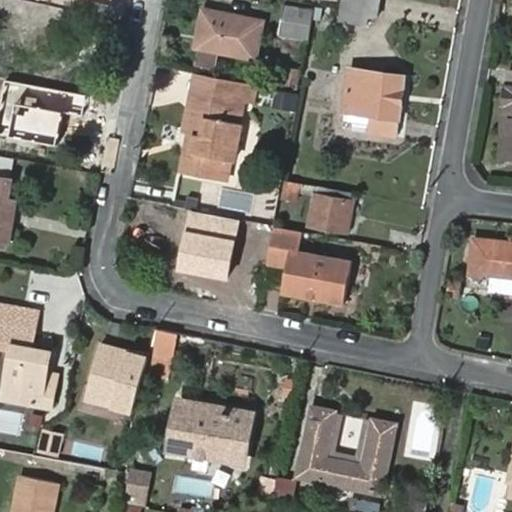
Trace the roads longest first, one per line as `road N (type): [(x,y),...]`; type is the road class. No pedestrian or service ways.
road 1 (residential): [(156,0),(99,254),(107,279),(128,297),(417,359)]
road 2 (residential): [(484,0),(447,198)]
road 3 (residential): [(447,198),(417,359)]
